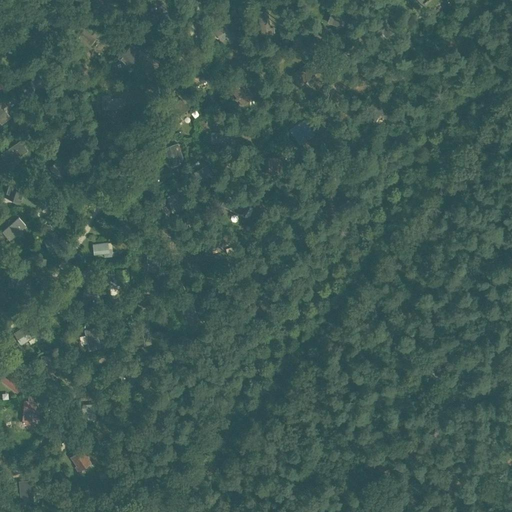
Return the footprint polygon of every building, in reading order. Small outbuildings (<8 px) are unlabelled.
[(156,0),(137,9),(141,19),(147,17),(149,23),(152,22),(152,23),(153,23),(153,24),(154,24),(155,24),(156,24),(157,24),(158,24),(159,23),(160,22),(160,21),(161,21),(161,20),(161,19),(161,18),(163,17),(156,0)] [(410,0),(419,9),(428,0),(410,0)] [(349,7),(337,4),(331,24),(343,28),(349,7)] [(261,34),(274,33),(273,27),(270,28),(268,10),(258,11),(261,34)] [(379,26),(371,31),(376,38),(383,33),(387,38),(394,32),(385,19),(378,24),(379,26)] [(231,22),(226,25),(230,31),(235,28),(231,22)] [(237,38),(232,31),(230,32),(225,24),(214,31),(221,41),(226,37),(229,43),(237,38)] [(32,32),(27,26),(22,31),(27,37),(26,38),(34,47),(46,36),(38,27),(32,32)] [(84,29),(77,38),(88,47),(97,35),(94,32),(92,35),(84,29)] [(126,67),(137,56),(140,54),(135,48),(131,44),(118,57),(126,67)] [(194,87),(209,79),(199,61),(184,70),(194,87)] [(299,87),(315,75),(307,64),(291,76),(299,87)] [(31,79),(28,81),(35,91),(41,87),(42,89),(51,84),(47,78),(44,80),(37,70),(29,76),(31,79)] [(241,80),(229,89),(236,97),(234,99),(240,107),(253,96),(241,80)] [(111,99),(110,95),(103,96),(103,101),(101,101),(102,106),(104,106),(104,109),(106,109),(123,109),(123,98),(111,99)] [(181,98),(168,108),(176,118),(189,109),(181,98)] [(373,101),(368,109),(372,111),(377,104),(373,101)] [(372,111),(369,117),(377,122),(379,117),(380,116),(387,120),(393,110),(389,107),(387,110),(386,110),(377,104),(372,111)] [(0,122),(1,124),(11,118),(4,107),(2,108),(0,105),(0,122)] [(16,124),(19,128),(23,133),(38,125),(31,114),(16,124)] [(304,120),(289,130),(299,145),(314,135),(304,120)] [(83,138),(83,128),(69,127),(69,130),(67,130),(66,137),(80,138),(83,138)] [(232,144),(232,132),(211,133),(211,143),(232,144)] [(20,140),(0,154),(7,164),(27,151),(20,140)] [(168,148),(165,149),(171,167),(180,164),(179,160),(183,158),(178,143),(167,146),(168,148)] [(55,162),(48,167),(57,178),(65,172),(64,170),(67,168),(55,153),(50,156),(55,162)] [(265,174),(279,173),(278,158),(264,159),(265,174)] [(196,181),(198,184),(215,175),(209,165),(194,174),(189,177),(192,183),(196,181)] [(26,185),(9,179),(3,196),(21,202),(26,185)] [(123,186),(124,198),(141,197),(140,190),(140,185),(140,184),(123,186)] [(184,198),(186,197),(184,191),(167,197),(173,213),(187,208),(184,198)] [(226,195),(221,205),(249,218),(254,208),(251,207),(252,204),(244,200),(243,203),(226,195)] [(9,240),(26,226),(18,217),(2,232),(9,240)] [(225,236),(202,242),(204,252),(232,244),(230,234),(225,236)] [(50,238),(52,242),(54,250),(67,245),(63,237),(56,240),(54,236),(50,238)] [(104,257),(113,256),(112,251),(111,251),(110,248),(108,248),(107,243),(93,244),(94,254),(103,254),(104,257)] [(151,252),(147,252),(146,262),(148,263),(148,265),(160,266),(161,250),(151,249),(151,252)] [(128,268),(111,269),(112,275),(116,275),(117,274),(117,285),(129,284),(128,268)] [(7,275),(7,280),(11,280),(16,281),(15,286),(30,288),(31,278),(12,276),(7,275)] [(85,289),(84,297),(96,299),(96,300),(93,300),(92,304),(104,306),(104,301),(102,301),(104,288),(98,287),(97,290),(85,289)] [(182,297),(180,297),(181,313),(194,311),(193,292),(182,294),(182,297)] [(45,297),(44,312),(57,313),(57,302),(56,301),(56,297),(55,297),(55,294),(48,293),(48,297),(45,297)] [(148,322),(133,324),(135,345),(151,344),(148,322)] [(37,335),(37,334),(36,333),(29,323),(14,333),(21,345),(37,335)] [(85,335),(79,336),(81,345),(87,344),(89,350),(101,348),(98,335),(103,334),(102,327),(97,329),(96,327),(84,330),(85,335)] [(41,372),(55,372),(59,372),(59,355),(56,355),(52,355),(41,356),(41,372)] [(23,385),(11,376),(12,374),(4,368),(0,373),(0,379),(17,393),(23,385)] [(122,388),(135,388),(134,370),(118,371),(118,377),(120,377),(121,383),(122,388)] [(23,408),(22,420),(24,421),(24,424),(35,425),(37,403),(34,402),(28,402),(24,402),(23,408)] [(83,420),(96,420),(95,404),(82,404),(83,420)] [(83,447),(70,457),(76,466),(75,467),(77,471),(91,462),(87,456),(88,454),(83,447)] [(21,502),(34,501),(32,480),(19,481),(21,502)]
